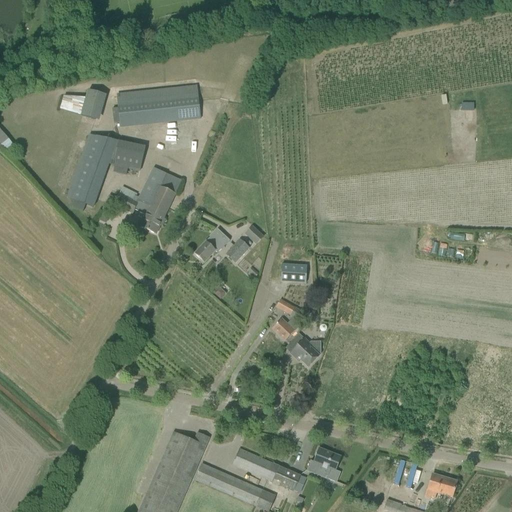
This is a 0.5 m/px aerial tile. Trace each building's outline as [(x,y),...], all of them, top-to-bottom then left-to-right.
[(79,114),(97,120),(105,94),(88,89),(79,114)] [(116,98),(119,128),(199,119),(196,89),(116,98)] [(77,108),(81,109),(83,98),(64,93),(61,104),(76,108),(77,108)] [(0,130),(0,145),(7,152),(14,145),(0,130)] [(66,198),(93,208),(108,164),(139,171),(145,148),(89,135),(66,198)] [(139,200),(138,202),(120,193),(116,201),(108,197),(101,212),(110,216),(115,205),(132,213),(134,210),(145,215),(139,227),(155,234),(175,194),(174,194),(181,182),(153,168),(138,199),(139,200)] [(263,237),(252,227),(244,235),(255,245),(263,237)] [(194,254),(203,263),(215,251),(216,253),(228,241),(217,230),(206,242),(205,242),(194,254)] [(225,255),(235,264),(249,249),(239,240),(225,255)] [(280,282),(305,284),(306,266),(281,265),(280,282)] [(289,315),(293,308),(280,301),(276,308),(289,315)] [(302,322),(306,315),(293,308),(289,315),(302,322)] [(281,319),(271,329),(284,342),(291,334),(294,332),(301,325),(293,318),(287,325),(281,319)] [(289,354),(296,360),(298,358),(308,368),(320,355),(320,343),(310,342),(309,344),(304,339),(289,354)] [(138,511),(176,511),(208,438),(197,434),(194,442),(173,433),(138,511)] [(335,472),(341,457),(318,449),(313,462),(310,461),(306,471),(336,482),(339,473),(335,472)] [(232,466),(292,492),(299,476),(239,450),(232,466)] [(194,481),(265,511),(267,511),(274,497),(201,465),(194,481)] [(425,497),(434,499),(436,493),(451,498),(456,482),(432,475),(425,497)] [(377,484),(382,487),(386,478),(381,476),(377,484)] [(360,498),(372,504),(377,495),(365,488),(360,498)] [(390,511),(419,511),(413,510),(414,507),(411,506),(413,496),(409,495),(408,497),(403,495),(401,501),(388,497),(387,501),(386,501),(383,509),(390,511)]
